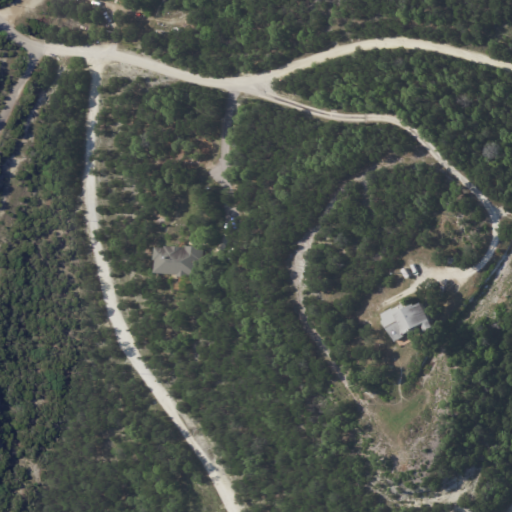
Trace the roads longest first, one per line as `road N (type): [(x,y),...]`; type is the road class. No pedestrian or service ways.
road 1 (residential): [(0,21),(40,45),(133,60),(215,86),(257,82),(363,47),(422,44),(511,68)]
road 2 (residential): [(95,54),(87,221),(99,272),(130,358),(233,511)]
road 3 (residential): [(257,82),(303,106),(410,128),(491,212),(494,244),(465,277)]
